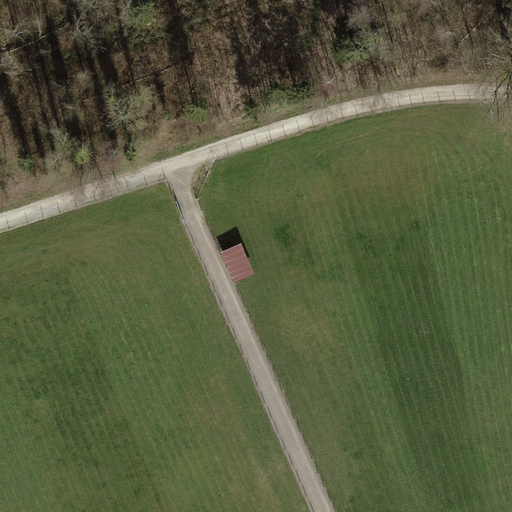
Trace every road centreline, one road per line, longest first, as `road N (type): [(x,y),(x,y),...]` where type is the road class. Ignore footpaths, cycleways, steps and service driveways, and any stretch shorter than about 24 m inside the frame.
road 1 (track): [(0,220),(175,160),(389,101),(511,90)]
road 2 (track): [(175,160),(331,511)]
